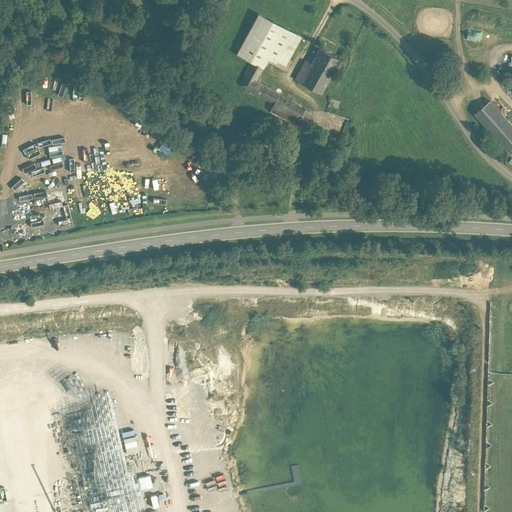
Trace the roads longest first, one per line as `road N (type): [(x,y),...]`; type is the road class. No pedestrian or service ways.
road 1 (tertiary): [(0,266),(276,229),(511,231)]
road 2 (track): [(352,0),(391,28),(480,150),(511,179)]
